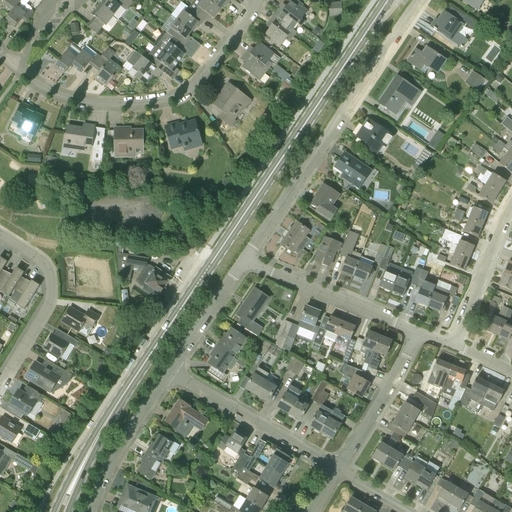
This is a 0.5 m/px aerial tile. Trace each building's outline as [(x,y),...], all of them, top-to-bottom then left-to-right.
[(5,0),(2,5),(11,13),(16,6),(17,7),(21,0),(5,0)] [(112,0),(103,0),(99,5),(113,16),(121,7),(125,10),(129,6),(121,0),(118,0),(116,3),(112,0)] [(220,10),(206,0),(203,0),(194,12),(205,19),(208,15),(213,19),(220,10)] [(206,0),(220,10),(223,5),(226,7),(231,0),(206,0)] [(279,9),(280,10),(298,23),(297,24),(301,27),(305,21),(302,19),(308,11),(298,4),(297,5),(291,0),(287,6),(283,4),(279,9)] [(461,0),(478,11),(484,0),(461,0)] [(171,15),(177,20),(192,31),(196,26),(198,28),(205,19),(194,12),(189,7),(188,8),(181,2),(171,15)] [(95,17),(91,22),(100,29),(104,25),(106,26),(113,16),(99,5),(91,15),(95,17)] [(16,6),(11,13),(5,20),(15,28),(22,19),(27,22),(34,13),(29,9),(26,14),(17,7),(16,6)] [(462,21),(465,17),(451,7),(446,13),(461,23),(462,21)] [(275,15),(270,20),(293,37),(297,32),(293,30),(297,24),(298,23),(280,10),(276,16),(275,15)] [(464,25),(462,24),(444,12),(438,21),(436,19),(430,27),(434,29),(433,30),(436,31),(462,48),(467,40),(463,37),(464,36),(459,33),(464,25)] [(149,14),(146,17),(149,19),(153,22),(155,19),(151,16),(152,16),(149,14)] [(170,28),(167,33),(184,46),(191,38),(188,36),(192,31),(177,20),(170,28)] [(293,37),(270,20),(266,26),(270,28),(265,34),(271,39),(270,40),(280,48),(286,40),(289,42),(293,37)] [(97,34),(100,29),(91,22),(87,26),(97,34)] [(78,23),(70,24),(71,34),(79,33),(78,23)] [(321,30),(316,26),(311,33),(316,36),(321,30)] [(132,33),(126,28),(122,33),(128,38),(132,33)] [(156,46),(160,49),(178,63),(185,54),(181,51),(184,46),(167,33),(156,46)] [(133,43),(128,39),(125,43),(129,47),(133,43)] [(251,46),(246,52),(269,69),(273,64),(269,61),(275,54),(259,42),(254,49),(251,46)] [(156,46),(146,60),(162,72),(166,67),(175,74),(178,70),(175,67),(178,63),(160,49),(156,46)] [(427,67),(437,74),(446,60),(427,47),(422,54),(415,49),(407,62),(423,72),(427,67)] [(108,48),(101,58),(93,67),(99,72),(94,78),(106,88),(121,69),(110,60),(115,54),(108,48)] [(66,73),(72,65),(77,59),(76,59),(67,51),(56,65),(66,73)] [(77,59),(72,65),(81,73),(89,63),(93,67),(101,58),(96,54),(92,59),(83,51),(76,59),(77,59)] [(269,69),(246,52),(241,59),(246,63),(242,68),(259,81),(269,69)] [(162,72),(146,60),(143,57),(134,70),(131,68),(127,74),(133,78),(135,76),(145,84),(153,74),(158,77),(162,72)] [(502,67),(506,70),(511,63),(511,60),(509,58),(502,67)] [(506,70),(502,67),(498,72),(503,75),(506,70)] [(472,71),(465,81),(479,91),(486,81),(472,71)] [(501,83),(504,79),(499,75),(496,79),(501,83)] [(289,77),(285,82),(291,86),(294,82),(289,77)] [(411,105),(420,92),(397,77),(379,103),(391,112),(400,98),(411,105)] [(112,81),(107,87),(112,91),(117,85),(112,81)] [(291,86),(285,82),(282,87),(287,91),(291,86)] [(244,111),(252,100),(228,83),(212,104),(223,112),(219,118),(231,127),(236,121),(232,119),(240,108),(244,111)] [(494,94),(488,90),(484,94),(490,99),(494,94)] [(30,142),(33,135),(34,136),(43,118),(35,114),(36,111),(22,104),(13,121),(20,124),(18,128),(24,131),(21,137),(22,139),(28,142),(30,142)] [(511,121),(507,117),(506,118),(501,124),(511,133),(511,121)] [(356,137),(372,148),(376,141),(381,143),(388,133),(368,119),(356,137)] [(202,146),(195,121),(179,126),(178,123),(165,127),(172,149),(184,146),(185,151),(202,146)] [(64,148),(84,151),(85,147),(92,148),(95,126),(87,125),(86,129),(67,126),(64,148)] [(115,149),(108,149),(108,158),(135,157),(135,155),(144,155),(143,147),(143,130),(125,131),(125,128),(115,128),(115,131),(107,131),(108,142),(115,142),(115,149)] [(453,147),(456,143),(449,137),(446,142),(453,147)] [(428,145),(435,150),(439,144),(432,139),(428,145)] [(498,140),(496,144),(503,149),(505,146),(498,140)] [(499,154),(502,150),(492,142),(489,146),(499,154)] [(482,159),(486,152),(475,144),(470,150),(482,159)] [(430,153),(424,149),(412,167),(419,172),(430,153)] [(350,180),(359,187),(371,171),(345,153),(336,168),(351,178),(350,180)] [(511,172),(511,157),(507,154),(499,164),(511,173),(511,172)] [(57,158),(46,157),(44,166),(55,168),(57,158)] [(480,181),(486,185),(499,193),(506,182),(493,174),(492,174),(487,171),(480,166),(477,171),(484,175),(480,181)] [(340,195),(335,193),(323,184),(315,197),(317,198),(312,205),(318,209),(316,212),(330,221),(338,210),(332,206),(340,195)] [(473,193),(476,188),(469,184),(466,188),(473,193)] [(486,185),(479,196),(492,204),(499,193),(486,185)] [(401,186),(397,192),(401,195),(405,189),(401,186)] [(152,193),(90,194),(91,221),(162,220),(162,205),(152,205),(152,193)] [(473,207),(468,219),(483,225),(488,213),(473,207)] [(397,209),(393,214),(397,218),(401,213),(397,209)] [(456,209),(454,214),(462,217),(464,212),(456,209)] [(483,225),(468,219),(463,231),(478,237),(483,225)] [(302,240),(309,231),(297,222),(281,244),(293,253),(294,251),(299,255),(307,243),(302,240)] [(449,251),(455,253),(455,252),(469,258),(474,247),(460,241),(461,236),(457,235),(446,230),(444,230),(441,239),(452,243),(449,251)] [(341,271),(353,276),(359,258),(360,258),(361,255),(352,251),(359,235),(349,231),(340,255),(347,258),(341,271)] [(324,238),(315,261),(329,267),(336,251),(338,252),(341,244),(324,238)] [(381,244),(377,252),(383,255),(387,247),(381,244)] [(379,287),(391,292),(400,268),(388,263),(388,265),(387,265),(394,249),(387,246),(387,247),(383,255),(379,264),(378,268),(386,271),(379,287)] [(373,262),(379,264),(383,255),(377,252),(373,262)] [(455,252),(455,253),(450,265),(464,271),(469,258),(455,252)] [(116,254),(119,281),(130,283),(133,267),(146,270),(148,259),(123,254),(116,253),(116,254)] [(438,255),(436,259),(444,263),(446,258),(438,255)] [(359,258),(353,276),(353,275),(366,280),(366,281),(366,282),(372,268),(365,265),(367,261),(360,258),(359,258)] [(156,268),(155,269),(146,284),(161,294),(162,292),(164,293),(166,289),(165,288),(166,286),(165,286),(168,282),(170,278),(156,268)] [(400,268),(391,292),(403,297),(408,283),(416,286),(416,285),(422,271),(416,268),(413,276),(411,275),(412,273),(400,268)] [(0,291),(9,297),(13,290),(20,279),(24,274),(16,269),(10,278),(1,272),(0,273),(0,291)] [(416,302),(427,306),(435,287),(436,285),(425,280),(428,272),(422,270),(422,271),(416,285),(421,288),(416,302)] [(511,276),(504,273),(499,286),(511,290),(511,276)] [(466,279),(459,276),(456,282),(463,285),(466,279)] [(13,290),(22,296),(16,305),(24,310),(39,287),(31,282),(29,285),(20,279),(13,290)] [(435,287),(427,306),(427,307),(428,305),(441,311),(440,312),(441,312),(447,296),(453,299),(457,288),(451,286),(449,292),(435,287)] [(263,328),(252,321),(268,298),(255,289),(237,315),(242,318),(237,325),(258,337),(263,328)] [(461,298),(454,296),(451,304),(457,307),(461,298)] [(494,296),(491,302),(497,304),(499,305),(501,299),(494,296)] [(492,314),(497,304),(491,302),(487,312),(492,314)] [(485,330),(497,335),(503,321),(508,309),(502,306),(497,318),(491,316),(489,322),(488,322),(487,324),(488,324),(485,330)] [(300,328),(316,334),(319,327),(315,326),(320,312),(306,307),(298,326),(293,324),(287,339),(281,351),(289,355),(300,328)] [(70,308),(62,321),(79,332),(83,325),(86,324),(93,328),(99,317),(88,310),(85,316),(70,308)] [(503,321),(497,335),(508,340),(511,334),(511,333),(511,332),(511,320),(510,319),(511,311),(508,309),(503,321)] [(16,324),(16,323),(18,321),(10,316),(8,319),(16,324)] [(335,342),(343,322),(330,316),(325,330),(319,327),(316,334),(311,348),(318,351),(323,338),(334,343),(335,342)] [(285,321),(279,336),(287,339),(293,324),(285,321)] [(346,350),(341,363),(346,365),(356,342),(351,340),(356,327),(343,322),(335,342),(347,347),(346,350)] [(16,326),(11,323),(7,329),(13,332),(16,326)] [(225,333),(217,344),(235,356),(246,339),(232,329),(227,335),(225,333)] [(365,340),(365,341),(360,352),(364,354),(363,359),(365,359),(363,363),(365,364),(368,365),(369,363),(380,337),(368,332),(366,338),(365,338),(364,339),(365,340)] [(44,348),(61,358),(69,344),(76,347),(79,342),(66,335),(63,341),(52,334),(44,348)] [(275,347),(281,351),(287,339),(279,336),(275,347)] [(380,337),(369,363),(374,366),(380,353),(386,355),(389,349),(389,350),(390,348),(389,347),(392,341),(380,337)] [(271,345),(265,341),(258,353),(264,356),(271,345)] [(235,356),(217,344),(210,355),(212,357),(208,363),(213,367),(209,372),(208,371),(222,381),(223,381),(222,380),(227,374),(224,372),(235,356)] [(299,361),(292,357),(285,369),(292,373),(299,361)] [(42,366),(35,362),(26,378),(50,393),(58,380),(67,385),(72,375),(46,359),(42,366)] [(105,361),(99,359),(97,365),(103,367),(105,361)] [(239,359),(236,363),(243,368),(245,364),(239,359)] [(434,385),(443,389),(444,385),(452,366),(437,360),(432,372),(436,374),(435,377),(437,378),(434,385)] [(296,376),(303,364),(299,361),(292,373),(296,376)] [(352,374),(355,369),(344,364),(339,372),(353,381),(348,389),(362,397),(369,384),(352,374)] [(452,366),(444,385),(451,388),(451,389),(455,390),(452,397),(459,400),(462,394),(464,389),(460,388),(466,372),(452,366)] [(373,369),(368,367),(365,373),(375,377),(378,371),(373,369)] [(257,395),(265,381),(269,374),(258,368),(254,375),(246,389),(257,395)] [(470,390),(484,397),(490,384),(476,378),(470,390)] [(310,400),(317,403),(323,391),(327,384),(322,380),(310,400)] [(265,381),(257,395),(268,402),(276,388),(265,381)] [(484,397),(480,405),(493,412),(494,409),(495,409),(497,403),(498,404),(504,391),(490,384),(484,397)] [(43,395),(27,386),(23,393),(19,390),(9,406),(27,416),(37,401),(39,402),(43,395)] [(328,394),(323,391),(317,403),(321,406),(322,406),(328,394)] [(437,404),(415,392),(411,399),(427,408),(434,412),(437,404)] [(278,407),(289,414),(297,400),(286,393),(278,407)] [(202,429),(207,421),(189,408),(190,407),(180,400),(166,422),(183,433),(189,424),(201,431),(202,429)] [(297,400),(289,414),(300,420),(308,407),(297,400)] [(405,402),(398,413),(413,422),(420,411),(405,402)] [(432,418),(434,412),(427,408),(424,414),(432,418)] [(70,413),(65,409),(60,418),(65,421),(70,413)] [(333,412),(326,409),(323,415),(318,412),(310,426),(321,433),(332,413),(334,410),(333,412)] [(340,425),(343,419),(332,413),(321,433),(332,439),(340,425)] [(413,422),(398,413),(392,425),(396,427),(393,433),(400,437),(404,439),(413,422)] [(505,418),(499,415),(493,425),(499,428),(505,418)] [(0,435),(1,437),(2,439),(5,441),(7,440),(12,443),(21,429),(11,423),(12,422),(3,416),(0,420),(0,435)] [(40,431),(28,424),(23,433),(35,441),(40,431)] [(498,430),(492,428),(489,433),(495,436),(498,430)] [(237,453),(239,457),(244,454),(246,452),(241,449),(247,439),(235,432),(231,439),(225,435),(218,447),(224,451),(226,446),(237,453)] [(397,442),(400,437),(393,433),(390,438),(397,442)] [(151,447),(147,453),(162,462),(173,443),(160,436),(153,448),(151,447)] [(448,445),(456,450),(459,443),(452,439),(448,445)] [(254,449),(249,457),(255,461),(257,458),(261,453),(261,452),(266,444),(260,440),(255,448),(254,449)] [(372,458),(383,464),(392,449),(381,443),(372,458)] [(0,451),(0,474),(2,476),(6,470),(1,467),(8,456),(12,458),(14,460),(13,461),(35,474),(39,467),(17,454),(6,448),(3,453),(0,451)] [(397,466),(403,469),(408,459),(405,457),(392,449),(383,464),(394,471),(397,466)] [(288,465),(287,464),(290,458),(278,451),(274,456),(267,467),(281,476),(288,465)] [(162,462),(147,453),(144,459),(145,460),(138,472),(151,479),(162,462)] [(255,461),(249,457),(243,467),(249,471),(255,461)] [(405,477),(416,484),(425,469),(411,461),(408,459),(403,469),(408,472),(405,477)] [(239,473),(243,467),(235,463),(231,470),(239,473)] [(249,471),(243,467),(239,473),(250,480),(255,482),(258,477),(249,471)] [(281,476),(267,467),(260,478),(274,487),(281,476)] [(432,482),(437,485),(441,478),(425,469),(416,484),(427,491),(432,482)] [(250,480),(239,473),(236,478),(247,485),(250,480)] [(437,497),(449,503),(458,488),(441,478),(437,485),(442,488),(437,497)] [(120,509),(127,511),(153,511),(159,499),(127,486),(124,494),(126,495),(120,509)] [(253,488),(246,500),(261,509),(268,497),(253,488)] [(465,501),(470,504),(474,498),(473,498),(458,488),(449,503),(460,510),(465,501)] [(472,511),(486,511),(494,500),(478,490),(473,498),(474,498),(470,504),(475,507),(472,511)] [(219,506),(229,511),(230,511),(234,507),(216,496),(213,502),(219,506)] [(359,511),(364,505),(352,498),(344,511),(341,510),(340,511),(359,511)] [(13,500),(9,507),(11,507),(15,509),(17,505),(15,502),(13,500)] [(188,507),(192,510),(197,502),(193,500),(188,507)] [(259,511),(261,509),(246,500),(239,511),(241,511),(259,511)] [(508,511),(511,509),(505,505),(504,506),(494,500),(486,511),(508,511)]
